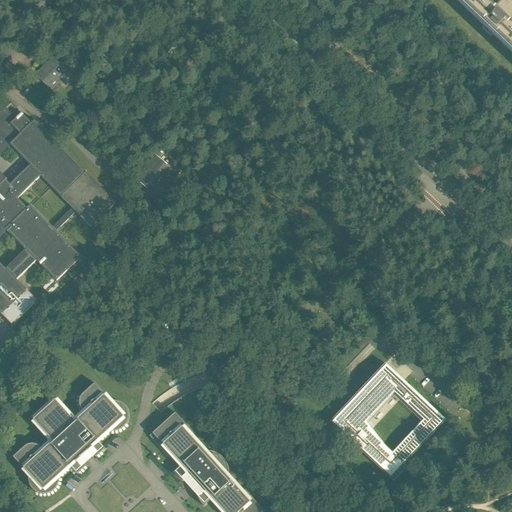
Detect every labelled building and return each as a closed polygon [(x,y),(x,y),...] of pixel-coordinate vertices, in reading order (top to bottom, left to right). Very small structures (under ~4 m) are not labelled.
[(480,0),(457,0),(484,25),(481,28),(489,36),(491,37),(493,34),(511,51),(511,29),(508,26),(491,10),(480,0)] [(511,0),(500,0),(491,10),(508,26),(511,22),(511,0)] [(51,89),(58,83),(53,78),(62,69),(53,60),(38,75),(51,89)] [(0,312),(12,325),(37,300),(16,280),(36,261),(43,268),(56,282),(81,257),(56,231),(76,212),(86,222),(91,228),(93,226),(116,203),(112,199),(35,120),(31,123),(29,121),(21,113),(21,114),(16,118),(5,107),(0,111),(0,312)] [(147,189),(167,165),(156,155),(135,179),(147,189)] [(444,419),(386,364),(332,422),(390,477),(444,419)] [(29,475),(29,480),(29,482),(30,484),(31,486),(32,488),(33,489),(35,491),(38,493),(40,493),(41,494),(44,494),(46,494),(48,493),(50,493),(52,492),(54,490),(55,489),(56,488),(57,486),(58,484),(58,482),(59,480),(59,477),(70,467),(77,475),(87,466),(82,461),(91,453),(96,458),(105,449),(98,441),(109,431),(115,431),(117,431),(120,430),(121,429),(123,427),(125,426),(126,424),(127,422),(128,420),(128,417),(128,416),(128,414),(127,412),(127,410),(126,408),(125,407),(123,405),(120,403),(119,403),(117,402),(115,402),(113,402),(110,401),(94,383),(83,394),(81,395),(80,397),(80,399),(79,401),(79,403),(79,405),(80,407),(81,409),(82,411),(84,412),(75,421),(55,399),(32,420),(52,441),(43,450),(41,448),(40,446),(38,445),(36,444),(34,444),(32,444),(30,444),(28,445),(26,446),(24,447),(13,457),(29,475)] [(202,505),(204,507),(212,499),(222,511),(221,511),(262,511),(264,511),(245,490),(243,493),(229,477),(228,478),(226,477),(226,475),(226,474),(226,472),(226,470),(226,468),(225,467),(225,465),(224,464),(223,462),(222,461),(221,459),(219,458),(218,457),(216,456),(215,455),(213,455),(212,454),(210,454),(208,454),(206,454),(205,454),(204,451),(205,451),(191,436),(194,433),(175,413),(150,436),(168,456),(171,454),(181,466),(173,473),(174,474),(176,476),(177,477),(179,478),(182,480),(184,481),(188,482),(189,481),(198,490),(196,491),(196,493),(197,495),(197,497),(198,499),(199,500),(200,502),(202,505)]
